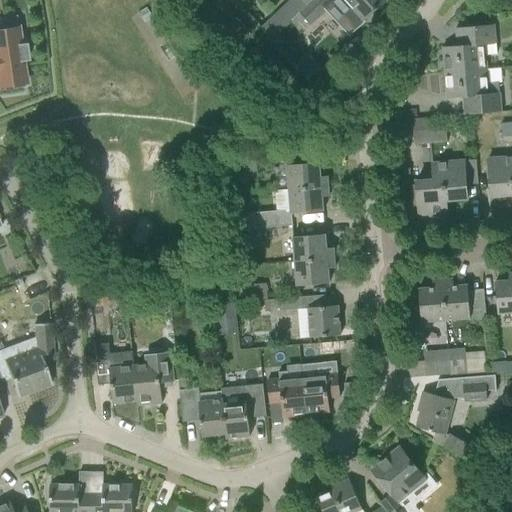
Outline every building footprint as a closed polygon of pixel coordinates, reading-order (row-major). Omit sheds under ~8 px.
[(298,14),(313,0),(292,0),(288,4),(298,14)] [(313,0),(298,14),(311,26),(336,2),(334,0),(313,0)] [(342,0),(349,8),(363,23),(387,0),(342,0)] [(442,48),(444,74),(486,71),(485,56),(496,55),(495,44),(495,45),(493,26),(462,28),(464,46),(442,48)] [(27,61),(25,45),(20,45),(17,28),(0,30),(0,87),(25,84),(22,61),(27,61)] [(306,56),(295,65),(302,72),(313,63),(306,56)] [(486,71),(444,74),(446,99),(467,97),(469,115),(500,113),(499,94),(498,84),(487,85),(486,71)] [(430,144),(429,131),(428,119),(412,120),(414,145),(430,144)] [(511,122),(500,124),(502,138),(511,136),(511,122)] [(429,131),(430,144),(446,142),(445,129),(429,131)] [(281,155),(270,156),(270,164),(282,163),(281,155)] [(244,157),(244,172),(257,172),(256,157),(244,157)] [(491,198),(511,196),(511,194),(509,158),(487,160),(491,198)] [(464,162),(442,163),(445,202),(467,200),(464,162)] [(287,166),(289,190),(328,187),(327,177),(320,178),(319,163),(299,165),(287,166)] [(445,202),(442,163),(432,164),(433,181),(416,182),(416,185),(410,186),(411,208),(418,207),(418,216),(446,214),(445,202)] [(328,187),(289,190),(291,212),(287,212),(286,210),(249,213),(250,229),(261,228),(292,225),(291,215),(323,212),(322,198),(328,197),(328,187)] [(263,244),(261,228),(250,229),(251,245),(263,244)] [(293,238),(295,262),(333,259),(333,249),(326,249),(325,235),(293,238)] [(333,259),(295,262),(297,287),(329,284),(327,270),(334,269),(333,259)] [(511,313),(511,274),(508,274),(509,281),(495,283),(497,315),(511,313)] [(452,280),(442,281),(445,321),(470,319),(467,286),(453,287),(452,280)] [(445,321),(442,281),(432,281),(433,289),(418,290),(421,323),(445,321)] [(267,300),(266,285),(253,286),(254,301),(267,300)] [(109,306),(106,288),(91,290),(94,309),(109,306)] [(171,313),(169,298),(143,295),(146,316),(171,313)] [(304,310),(303,298),(279,300),(280,312),(304,310)] [(180,319),(195,323),(199,305),(184,301),(180,319)] [(236,333),(234,313),(233,305),(213,307),(214,315),(216,335),(236,333)] [(308,309),(310,339),(320,338),(340,336),(337,306),(317,308),(308,309)] [(50,385),(42,364),(53,359),(49,324),(33,325),(35,338),(0,350),(0,377),(2,382),(9,379),(17,398),(50,385)] [(449,362),(453,361),(463,360),(462,350),(448,351),(449,362)] [(433,363),(449,362),(448,351),(432,352),(433,363)] [(162,404),(160,384),(173,383),(171,363),(170,353),(145,356),(146,365),(134,367),(137,402),(136,402),(137,406),(162,404)] [(98,386),(110,385),(112,404),(136,402),(137,402),(134,367),(133,357),(95,361),(98,386)] [(492,364),(493,376),(508,375),(507,364),(492,364)] [(316,378),(302,379),(306,416),(329,413),(327,399),(340,398),(337,374),(316,376),(316,378)] [(438,380),(434,396),(442,398),(453,401),(454,399),(463,398),(464,403),(487,402),(486,392),(495,391),(494,377),(438,380)] [(306,416),(302,379),(289,381),(289,379),(267,381),(267,385),(269,405),(281,404),(283,418),(306,416)] [(361,384),(344,385),(345,396),(362,394),(362,388),(361,384)] [(226,435),(225,435),(225,439),(250,437),(248,419),(266,417),(264,397),(263,385),(236,388),(237,389),(221,390),(222,401),(226,435)] [(202,437),(225,435),(226,435),(222,401),(200,403),(198,389),(179,391),(180,403),(182,423),(200,421),(202,437)] [(442,398),(434,396),(422,392),(419,404),(422,405),(416,428),(435,433),(432,442),(461,458),(468,445),(446,434),(454,401),(453,401),(442,398)] [(383,486),(398,504),(426,481),(411,463),(398,448),(371,471),(383,486)] [(357,511),(362,510),(349,480),(337,485),(338,487),(314,498),(320,511),(357,511)] [(90,511),(91,494),(79,494),(79,485),(49,485),(49,505),(49,511),(90,511)] [(91,494),(90,511),(132,511),(132,506),(132,486),(102,486),(102,495),(91,494)] [(0,511),(14,511),(9,500),(0,503),(0,511)] [(189,511),(190,510),(168,501),(163,511),(158,511),(152,509),(150,511),(189,511)]
